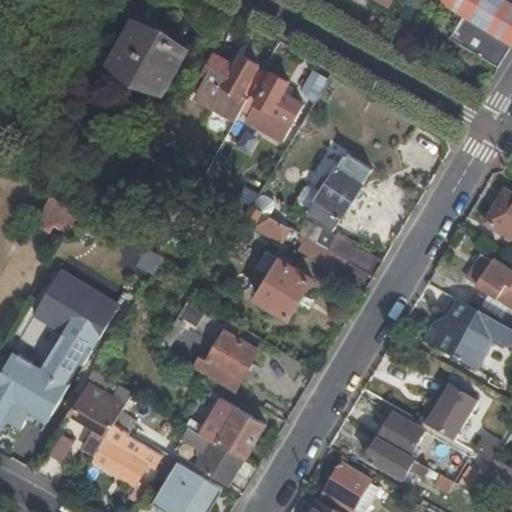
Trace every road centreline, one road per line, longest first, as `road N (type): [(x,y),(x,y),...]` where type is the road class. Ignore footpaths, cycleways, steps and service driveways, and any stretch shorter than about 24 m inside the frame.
road 1 (residential): [(260,511),(491,128)]
road 2 (residential): [(491,128),(265,0)]
